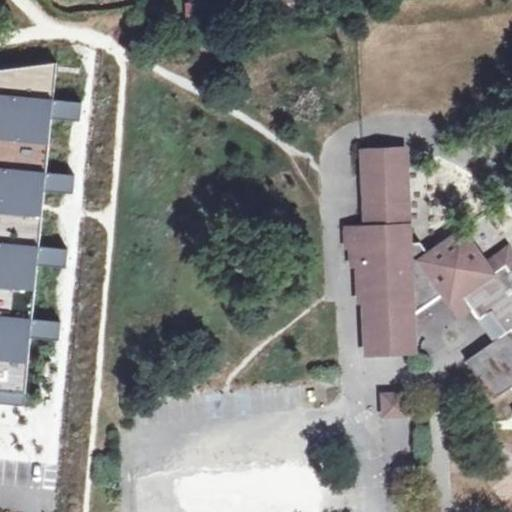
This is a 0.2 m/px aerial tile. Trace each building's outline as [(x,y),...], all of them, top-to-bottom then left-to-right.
[(0,136),(38,142),(49,72),(0,64),(0,136)] [(408,146),(357,148),(360,224),(341,224),(341,248),(347,248),(347,269),(353,269),(360,268),(361,285),(354,285),(354,304),(360,305),(362,357),(416,354),(414,314),(438,296),(455,320),(472,307),(478,315),(487,308),(502,331),(468,356),(494,394),(510,382),(511,385),(511,249),(507,243),(485,259),(461,226),(425,251),(418,242),(411,242),(408,146)] [(0,211),(36,212),(36,163),(0,162),(0,211)] [(0,237),(0,283),(26,286),(31,241),(0,237)] [(0,357),(20,359),(23,313),(0,311),(0,357)] [(18,359),(0,358),(0,396),(16,397),(18,359)] [(405,416),(404,391),(377,392),(379,417),(405,416)]
